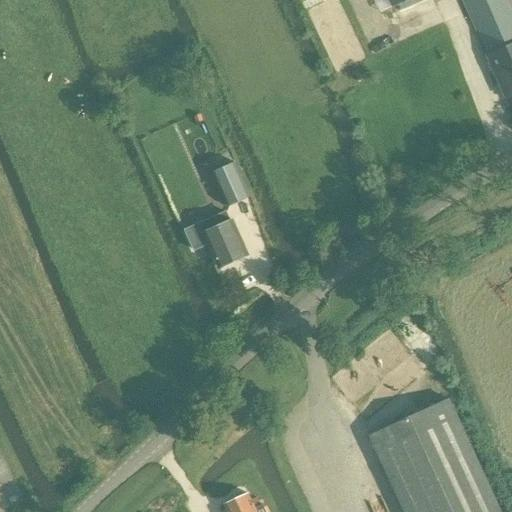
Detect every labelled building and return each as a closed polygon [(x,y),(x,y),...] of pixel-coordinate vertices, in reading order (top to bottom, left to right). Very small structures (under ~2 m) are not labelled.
[(511,11),(507,0),(465,0),(470,12),(490,57),(488,62),(491,70),(495,71),(505,96),(511,92),(511,11)] [(228,208),(250,198),(235,163),(213,173),(228,208)] [(200,224),(188,229),(196,247),(206,243),(217,269),(246,256),(231,221),(228,223),(224,214),(200,224)] [(500,511),(450,400),(369,437),(403,511),(500,511)] [(251,501),(248,494),(224,505),(227,511),(265,511),(263,506),(260,507),(257,499),(251,501)]
